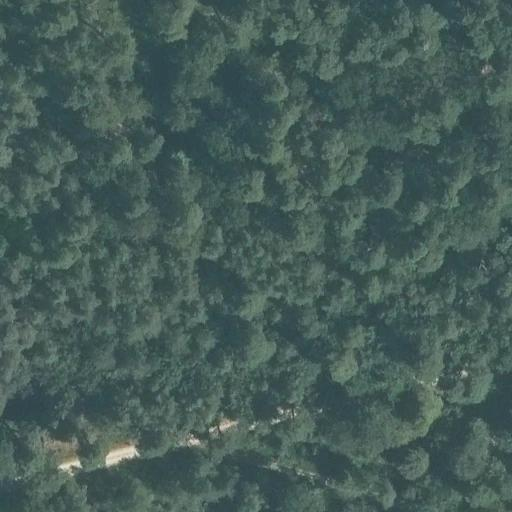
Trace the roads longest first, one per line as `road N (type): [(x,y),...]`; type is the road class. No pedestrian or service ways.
road 1 (track): [(0,489),(511,362)]
road 2 (track): [(195,441),(446,511)]
